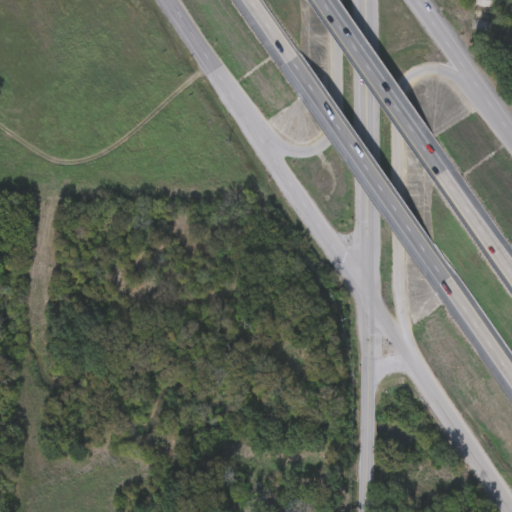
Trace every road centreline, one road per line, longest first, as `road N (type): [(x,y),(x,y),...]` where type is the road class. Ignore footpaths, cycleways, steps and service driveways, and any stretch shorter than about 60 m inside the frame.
road 1 (tertiary): [(167,0),(511,509)]
road 2 (tertiary): [(511,139),(446,71),(425,69),(400,88),(398,281),(418,369)]
road 3 (tertiary): [(368,0),(372,301)]
road 4 (tertiary): [(219,81),(269,140),(296,153),(324,141),(333,130),(334,0)]
road 5 (motorway): [(297,56),(450,278)]
road 6 (residential): [(367,511),(372,301)]
road 7 (motorway): [(449,171),(328,0)]
road 8 (tertiary): [(511,139),(417,0)]
